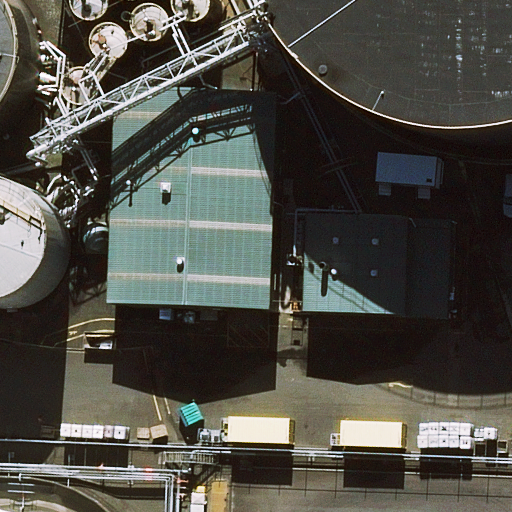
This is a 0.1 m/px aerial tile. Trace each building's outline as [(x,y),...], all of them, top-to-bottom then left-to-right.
[(0,0),(0,118),(7,115),(16,109),(23,103),(30,96),(36,89),(42,81),(46,72),(50,63),(52,53),(54,44),(55,34),(54,24),(52,14),(50,4),(48,0),(0,0)] [(464,78),(485,83),(508,85),(511,84),(511,0),(346,0),(353,9),(367,26),(384,40),(402,52),(423,64),(442,71),(464,78)] [(285,319),(294,113),(228,134),(130,194),(125,312),(285,319)] [(0,297),(9,304),(25,310),(43,310),(60,305),(74,294),(84,279),(89,263),(88,245),(82,229),(71,215),(56,206),(39,201),(20,203),(2,211),(0,213),(0,297)] [(459,225),(320,222),(318,319),(458,322),(459,225)] [(95,511),(87,506),(78,502),(68,498),(58,496),(48,494),(37,494),(26,495),(17,497),(7,500),(0,502),(0,511),(95,511)]
